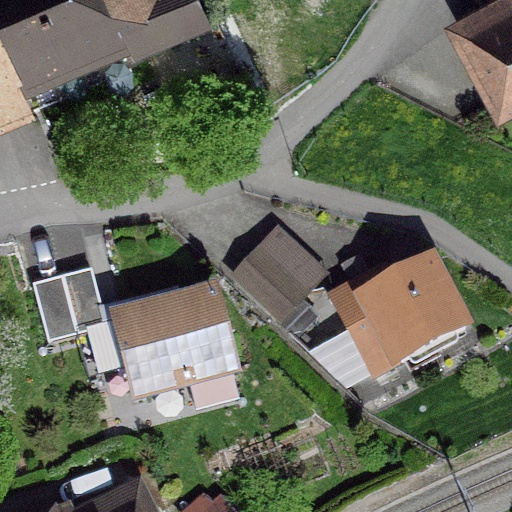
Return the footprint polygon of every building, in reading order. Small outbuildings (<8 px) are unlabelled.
[(0,0),(0,115),(25,106),(16,85),(202,14),(196,0),(0,0)] [(511,0),(499,0),(465,17),(505,100),(511,97),(511,0)] [(233,291),(275,328),(316,281),(274,244),(233,291)] [(86,277),(28,292),(41,344),(100,328),(86,277)] [(432,277),(343,321),(371,377),(460,333),(432,277)] [(211,307),(115,332),(133,402),(229,376),(211,307)] [(143,511),(136,496),(101,511),(143,511)]
